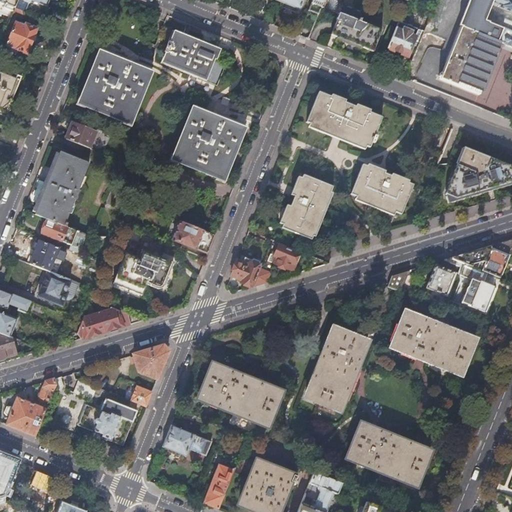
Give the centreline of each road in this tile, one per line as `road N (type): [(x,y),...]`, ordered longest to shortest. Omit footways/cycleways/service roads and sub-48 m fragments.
road 1 (secondary): [(200,316),(511,222)]
road 2 (residential): [(200,316),(302,52)]
road 3 (residential): [(90,0),(0,228)]
road 4 (residential): [(511,136),(302,52)]
road 5 (secondary): [(0,377),(200,316)]
road 6 (residential): [(200,316),(128,491)]
road 7 (tertiary): [(458,511),(511,379)]
road 8 (residential): [(302,52),(170,0)]
road 9 (residential): [(0,438),(128,491)]
